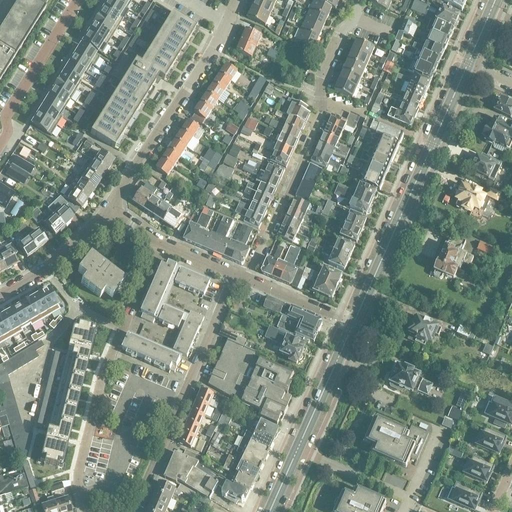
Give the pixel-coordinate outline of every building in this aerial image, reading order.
[(18,0),(0,29),(0,80),(46,8),(33,0),(18,0)] [(125,9),(111,0),(107,0),(103,7),(120,17),(125,9)] [(132,1),(130,0),(111,0),(127,10),(132,1)] [(258,0),(255,0),(252,9),(270,17),(274,7),(258,0)] [(310,11),(327,18),(332,9),(332,8),(318,2),(314,0),(310,11)] [(335,10),(339,0),(318,0),(318,2),(332,8),(332,9),(335,10)] [(370,0),(369,3),(387,11),(392,1),(389,0),(370,0)] [(415,0),(411,11),(431,20),(454,30),(461,16),(447,9),(448,6),(434,0),(415,0)] [(464,0),(434,0),(448,6),(462,12),(467,1),(464,0)] [(103,7),(98,16),(118,29),(124,20),(103,7)] [(252,9),(247,19),(265,27),(270,17),(252,9)] [(323,28),(327,18),(310,11),(305,21),(323,28)] [(118,29),(98,16),(92,24),(113,37),(118,29)] [(122,136),(130,123),(138,110),(146,98),(158,78),(163,81),(172,68),(180,55),(188,42),(196,29),(175,16),(143,67),(123,54),(110,76),(125,85),(93,136),(114,149),(122,136)] [(407,22),(412,25),(417,27),(419,24),(405,18),(404,21),(407,22)] [(431,20),(427,31),(426,31),(431,33),(449,41),(454,30),(431,20)] [(319,38),(323,28),(305,21),(301,31),(319,38)] [(400,32),(404,34),(408,36),(412,25),(407,22),(405,21),(400,32)] [(87,33),(107,46),(113,37),(92,24),(87,33)] [(278,25),(277,27),(275,26),(272,32),(277,36),(278,37),(280,33),(283,27),(278,25)] [(246,30),(241,41),(257,48),(261,37),(259,35),(261,30),(254,26),(252,32),(246,30)] [(296,40),(314,48),(319,38),(301,31),(296,40)] [(395,41),(396,41),(400,43),(404,34),(400,32),(399,32),(395,41)] [(102,55),(107,46),(87,33),(81,42),(102,55)] [(426,44),(445,51),(449,41),(431,33),(429,38),(425,36),(422,42),(426,44)] [(252,59),(257,48),(241,41),(236,53),(252,59)] [(356,41),(352,51),(370,59),(374,49),(356,41)] [(396,41),(392,50),(391,52),(397,54),(401,44),(400,43),(396,41)] [(412,49),(417,51),(441,61),(445,51),(426,44),(424,48),(414,44),(412,49)] [(79,45),(74,54),(92,65),(94,67),(100,58),(79,45)] [(378,49),(376,55),(382,58),(385,52),(378,49)] [(352,51),(348,61),(365,69),(370,59),(352,51)] [(441,61),(417,51),(415,56),(413,55),(411,60),(418,63),(436,71),(441,61)] [(92,65),(74,54),(68,63),(87,74),(92,65)] [(386,61),(391,64),(395,56),(390,54),(386,61)] [(348,61),(343,71),(361,79),(365,69),(348,61)] [(383,72),(390,75),(394,65),(387,62),(383,72)] [(85,73),(68,63),(63,71),(80,82),(85,73)] [(431,82),(436,71),(418,63),(413,74),(414,75),(431,82)] [(226,65),(220,75),(231,82),(238,72),(226,65)] [(82,83),(63,71),(58,80),(76,91),(82,83)] [(343,71),(339,81),(357,89),(361,79),(343,71)] [(220,75),(214,84),(225,92),(231,82),(220,75)] [(412,80),(406,78),(398,75),(396,79),(427,92),(431,82),(414,75),(412,80)] [(394,83),(408,89),(406,94),(423,102),(427,92),(396,79),(394,83)] [(58,80),(52,88),(71,100),(76,91),(58,80)] [(334,91),(352,99),(357,89),(339,81),(334,91)] [(214,84),(207,94),(218,101),(225,92),(214,84)] [(268,86),(264,94),(269,97),(273,89),(268,86)] [(71,100),(52,88),(47,97),(65,109),(71,100)] [(207,94),(201,104),(212,111),(218,101),(207,94)] [(397,96),(395,101),(396,102),(418,112),(423,102),(406,94),(404,99),(397,96)] [(41,106),(58,116),(63,107),(47,97),(41,106)] [(495,111),(511,119),(511,104),(511,102),(511,101),(509,100),(507,102),(501,99),(499,103),(495,111)] [(289,100),(283,114),(306,125),(310,114),(305,113),(307,108),(289,100)] [(241,102),(238,107),(247,113),(250,108),(241,102)] [(392,112),(414,121),(418,112),(396,102),(394,106),(392,112)] [(258,103),(253,112),(259,114),(263,105),(258,103)] [(194,113),(205,121),(212,111),(201,104),(194,113)] [(384,108),(375,104),(374,104),(371,113),(380,116),(384,108)] [(36,114),(57,127),(62,119),(58,116),(41,106),(36,114)] [(387,120),(411,130),(414,121),(397,114),(392,112),(391,111),(387,120)] [(283,114),(277,112),(275,117),(287,122),(286,126),(302,133),(306,125),(283,114)] [(50,139),(57,127),(36,114),(29,126),(50,139)] [(327,125),(343,131),(345,127),(354,131),(360,118),(350,114),(346,121),(332,115),(327,125)] [(278,123),(272,120),(269,126),(276,129),(278,123)] [(362,129),(366,131),(376,135),(401,145),(405,136),(397,132),(380,125),(366,120),(362,129)] [(510,141),(511,141),(511,130),(503,126),(504,124),(494,120),(491,127),(489,130),(489,129),(488,131),(486,131),(484,136),(485,137),(484,139),(487,140),(486,143),(494,147),(494,149),(503,153),(506,149),(510,141)] [(189,121),(182,131),(193,138),(200,129),(189,121)] [(230,124),(226,130),(235,135),(238,129),(230,124)] [(343,131),(327,125),(323,134),(339,141),(343,131)] [(302,133),(286,126),(282,135),(298,142),(302,133)] [(251,131),(244,128),(241,133),(248,137),(251,131)] [(272,131),(267,128),(264,135),(269,138),(272,131)] [(187,148),(193,138),(182,131),(176,141),(187,148)] [(339,141),(323,134),(319,143),(347,156),(350,150),(337,145),(339,141)] [(298,142),(282,135),(278,143),(294,150),(298,142)] [(375,146),(397,155),(401,145),(376,135),(374,139),(378,141),(375,146)] [(169,150),(180,158),(187,148),(176,141),(169,150)] [(362,144),(357,142),(356,142),(354,147),(358,149),(360,150),(362,144)] [(294,150),(278,143),(274,153),(290,160),(294,150)] [(315,153),(330,160),(332,155),(345,160),(347,156),(319,143),(315,153)] [(256,156),(261,147),(257,145),(252,154),(256,156)] [(234,146),(229,156),(236,159),(241,149),(234,146)] [(368,153),(392,164),(397,155),(375,146),(373,150),(370,149),(368,153)] [(28,151),(23,148),(19,155),(24,158),(28,151)] [(163,160),(174,167),(180,158),(169,150),(163,160)] [(95,162),(107,171),(113,161),(101,153),(95,162)] [(290,160),(274,153),(270,162),(286,169),(290,160)] [(330,160),(315,153),(311,162),(326,169),(328,166),(334,169),(333,172),(337,174),(341,166),(330,161),(330,160)] [(392,164),(368,153),(366,158),(364,163),(367,164),(389,173),(392,164)] [(228,156),(223,164),(234,169),(238,161),(228,156)] [(15,157),(11,164),(24,172),(29,166),(15,157)] [(484,177),(489,179),(493,182),(502,164),(499,163),(492,159),(491,161),(483,157),(481,159),(477,158),(474,165),(473,165),(471,168),(472,168),(471,171),(476,173),(474,177),(482,180),(484,177)] [(156,170),(167,177),(174,167),(163,160),(156,170)] [(88,172),(100,181),(107,171),(95,162),(88,172)] [(210,177),(216,168),(210,164),(204,173),(210,177)] [(255,169),(281,181),(282,178),(285,170),(270,164),(268,168),(257,164),(255,169)] [(310,164),(304,177),(302,181),(314,187),(322,170),(310,164)] [(367,164),(365,169),(362,167),(361,171),(384,182),(389,173),(367,164)] [(254,169),(245,165),(242,171),(251,175),(254,169)] [(13,166),(8,174),(13,177),(18,170),(13,166)] [(82,168),(76,177),(76,178),(94,190),(100,181),(88,172),(82,168)] [(229,172),(220,168),(216,176),(226,180),(229,172)] [(349,171),(342,168),(340,174),(346,177),(349,171)] [(261,184),(276,190),(279,183),(280,183),(281,181),(255,169),(252,174),(258,177),(256,182),(261,184)] [(384,182),(361,171),(359,176),(364,179),(362,184),(380,191),(384,182)] [(70,187),(87,200),(94,190),(76,178),(70,187)] [(204,188),(207,183),(200,180),(198,184),(204,188)] [(302,181),(295,197),(307,202),(314,187),(302,181)] [(246,189),(272,200),(276,190),(261,184),(259,188),(248,183),(246,189)] [(355,197),(372,205),(374,199),(377,199),(378,195),(377,193),(378,192),(371,189),(360,185),(357,183),(354,190),(352,189),(351,191),(348,197),(354,200),(355,197)] [(349,202),(346,207),(350,209),(359,212),(367,216),(367,215),(370,214),(371,211),(370,209),(372,205),(355,197),(354,200),(348,197),(351,191),(338,185),(334,196),(349,202)] [(0,208),(4,211),(14,196),(0,186),(0,208)] [(61,199),(67,205),(68,206),(70,202),(81,209),(87,200),(70,187),(63,197),(61,199)] [(480,195),(481,193),(473,189),(472,192),(465,188),(462,189),(458,198),(459,201),(457,206),(457,207),(461,209),(463,209),(471,212),(474,208),(479,210),(483,203),(487,205),(490,198),(497,202),(500,195),(489,190),(485,198),(480,195)] [(144,210),(153,196),(143,189),(134,203),(144,210)] [(272,200),(246,189),(244,194),(254,199),(253,203),(267,209),(272,200)] [(153,196),(144,210),(154,216),(163,203),(153,196)] [(67,205),(61,199),(60,197),(47,209),(50,212),(64,227),(73,218),(64,208),(67,205)] [(206,206),(212,209),(217,199),(210,197),(206,206)] [(290,209),(313,219),(315,214),(307,211),(309,206),(294,199),(290,209)] [(333,204),(328,202),(322,215),(328,218),(333,204)] [(163,203),(154,216),(164,223),(173,210),(163,203)] [(237,208),(263,219),(264,217),(267,209),(253,203),(250,208),(240,203),(237,208)] [(173,210),(164,223),(174,230),(190,207),(186,204),(182,209),(180,208),(177,213),(173,210)] [(314,220),(319,222),(325,209),(320,207),(314,220)] [(263,219),(237,208),(235,214),(246,218),(243,223),(258,230),(262,222),(263,219)] [(40,214),(41,213),(36,209),(29,215),(37,224),(41,221),(55,236),(64,227),(50,212),(44,218),(40,214)] [(313,219),(290,209),(286,218),(301,225),(301,224),(303,220),(310,224),(313,219)] [(213,213),(208,211),(206,216),(207,216),(194,246),(204,250),(211,233),(206,231),(213,213)] [(343,218),(341,217),(339,223),(362,232),(367,221),(358,217),(346,211),(343,218)] [(184,241),(194,246),(207,216),(206,216),(202,214),(196,227),(191,225),(190,227),(184,241)] [(211,233),(204,250),(213,254),(228,220),(223,218),(215,235),(211,233)] [(311,241),(313,237),(315,231),(310,229),(301,224),(301,225),(286,218),(281,228),(297,234),(299,229),(310,234),(308,239),(309,240),(310,240),(311,241)] [(233,221),(228,219),(228,220),(213,254),(223,258),(230,242),(225,240),(233,221)] [(339,223),(334,221),(332,226),(339,229),(339,230),(343,231),(340,237),(349,241),(357,244),(362,232),(339,223)] [(230,242),(223,258),(233,262),(248,228),(243,226),(235,244),(230,242)] [(245,248),(252,230),(248,228),(233,262),(241,265),(241,266),(244,265),(244,264),(250,250),(245,248)] [(295,239),(308,244),(309,240),(308,239),(297,234),(281,228),(277,237),(293,244),(295,239)] [(28,238),(37,250),(47,243),(37,231),(28,238)] [(310,243),(317,245),(319,240),(313,237),(311,241),(310,243)] [(37,250),(28,238),(23,242),(20,238),(15,242),(18,246),(17,246),(26,258),(37,250)] [(467,274),(473,259),(461,253),(466,243),(458,240),(457,243),(450,240),(447,247),(446,247),(440,261),(437,262),(434,269),(436,272),(434,275),(435,277),(441,279),(442,279),(444,275),(454,279),(458,270),(467,274)] [(324,248),(350,259),(355,248),(339,241),(336,248),(326,243),(324,248)] [(279,247),(273,260),(268,257),(262,272),(261,272),(263,275),(272,279),(279,262),(284,250),(286,244),(281,242),(279,247)] [(478,250),(490,255),(493,248),(481,243),(478,250)] [(0,259),(6,270),(17,264),(12,256),(16,253),(10,244),(0,250),(0,259)] [(279,262),(272,279),(281,283),(295,249),(290,247),(288,252),(283,264),(279,262)] [(350,259),(324,248),(321,254),(332,258),(329,264),(337,268),(345,271),(350,259)] [(300,251),(295,249),(281,283),(289,286),(292,285),(292,286),(298,271),(299,270),(298,270),(293,268),(300,251)] [(124,281),(99,263),(90,255),(77,271),(85,277),(81,283),(99,298),(104,292),(112,298),(124,281)] [(143,314),(141,319),(153,324),(177,267),(164,262),(141,314),(143,314)] [(305,269),(300,266),(298,270),(299,270),(298,271),(337,288),(343,276),(335,273),(324,268),(321,275),(305,269)] [(175,283),(185,288),(204,296),(210,283),(181,270),(175,283)] [(313,292),(321,295),(324,296),(332,300),(337,288),(298,271),(292,286),(292,287),(297,290),(302,279),(312,283),(309,291),(313,292)] [(47,290),(38,295),(48,314),(58,308),(47,290)] [(38,295),(28,301),(39,319),(48,314),(38,295)] [(268,298),(263,309),(280,316),(284,307),(285,306),(268,298)] [(243,310),(247,302),(240,299),(237,307),(238,308),(236,312),(242,315),(244,311),(243,310)] [(28,301),(19,306),(30,325),(39,319),(28,301)] [(19,306),(9,312),(20,330),(30,325),(19,306)] [(292,321),(319,332),(322,324),(321,321),(292,308),(291,310),(284,307),(280,316),(282,317),(281,317),(292,321)] [(159,321),(168,325),(178,330),(184,316),(165,308),(159,321)] [(9,312),(0,317),(11,336),(20,330),(9,312)] [(204,318),(191,312),(174,352),(187,357),(204,318)] [(0,317),(0,338),(2,341),(11,336),(0,317)] [(54,323),(57,325),(62,319),(59,317),(54,323)] [(292,321),(281,317),(277,328),(299,338),(298,339),(308,344),(309,341),(314,343),(319,332),(301,325),(292,321)] [(432,343),(435,335),(439,337),(442,330),(433,326),(433,325),(432,324),(433,323),(425,319),(426,319),(423,318),(422,321),(418,319),(416,323),(415,323),(414,325),(413,324),(410,331),(412,332),(411,334),(412,334),(411,336),(417,339),(416,342),(425,347),(428,341),(432,343)] [(52,321),(48,326),(53,330),(57,325),(54,323),(52,321)] [(62,464),(95,334),(90,333),(91,328),(78,325),(77,330),(72,328),(40,458),(45,459),(43,464),(57,467),(58,463),(62,464)] [(473,340),(477,333),(461,326),(458,333),(473,340)] [(296,365),(298,362),(299,362),(300,360),(302,360),(303,357),(302,355),(304,350),(303,349),(305,345),(285,336),(286,334),(269,327),(265,339),(283,346),(280,353),(279,355),(290,359),(289,362),(296,365)] [(37,336),(36,334),(30,337),(33,343),(39,339),(37,336)] [(228,340),(251,350),(253,344),(231,334),(228,340)] [(180,359),(128,337),(122,350),(174,373),(180,359)] [(208,385),(231,398),(231,399),(232,396),(242,401),(241,403),(261,412),(258,417),(277,426),(279,421),(281,421),(282,421),(288,408),(288,406),(281,404),(285,395),(288,396),(293,384),(292,382),(291,381),(294,375),(261,360),(260,361),(254,359),(257,353),(251,350),(228,340),(221,355),(222,355),(219,362),(218,363),(208,385)] [(40,341),(38,343),(32,346),(35,352),(43,347),(40,341)] [(499,344),(495,343),(489,357),(493,359),(499,344)] [(38,357),(35,352),(32,346),(27,350),(33,360),(38,357)] [(33,360),(27,350),(21,353),(28,363),(33,360)] [(28,363),(21,353),(16,356),(23,366),(28,363)] [(23,366),(16,356),(11,359),(17,370),(23,366)] [(17,370),(11,359),(6,362),(12,373),(17,370)] [(12,373),(6,362),(1,365),(7,376),(12,373)] [(0,383),(9,381),(7,376),(1,365),(0,365),(0,383)] [(395,375),(393,374),(393,375),(392,375),(391,375),(390,375),(390,376),(389,377),(389,378),(389,379),(389,380),(389,381),(390,382),(391,383),(390,385),(391,388),(395,389),(397,385),(412,392),(413,390),(418,392),(418,391),(428,395),(432,385),(422,381),(423,380),(418,378),(419,376),(413,373),(414,372),(406,368),(405,370),(398,367),(395,375)] [(9,381),(0,383),(0,390),(10,387),(9,381)] [(10,387),(0,390),(0,396),(12,393),(10,387)] [(201,391),(197,402),(209,407),(214,396),(201,391)] [(465,407),(468,394),(461,392),(458,405),(465,407)] [(12,393),(0,396),(0,397),(2,402),(14,399),(12,393)] [(489,403),(484,415),(496,421),(494,425),(504,429),(506,425),(511,427),(511,425),(511,406),(493,398),(490,404),(489,403)] [(14,399),(2,402),(3,408),(15,405),(14,399)] [(205,417),(209,407),(197,402),(192,412),(205,417)] [(15,405),(3,408),(5,414),(17,411),(15,405)] [(461,419),(462,409),(451,407),(449,418),(461,419)] [(235,412),(226,408),(225,408),(223,413),(232,419),(231,419),(235,421),(237,416),(234,415),(235,412)] [(5,414),(6,416),(6,417),(7,420),(19,416),(17,411),(5,414)] [(200,428),(203,421),(205,417),(192,412),(188,423),(200,428)] [(228,428),(231,419),(232,419),(223,413),(219,422),(228,428)] [(0,425),(1,429),(6,427),(9,426),(8,426),(7,420),(6,417),(6,416),(0,417),(0,425)] [(19,416),(7,420),(8,426),(20,422),(19,416)] [(416,462),(428,435),(411,427),(408,434),(394,429),(395,427),(389,425),(389,426),(380,423),(381,421),(374,418),(371,425),(372,426),(368,436),(366,435),(363,443),(370,446),(371,444),(374,446),(371,453),(406,468),(410,459),(416,462)] [(256,432),(274,440),(277,435),(278,435),(280,432),(279,430),(267,424),(261,421),(257,419),(255,424),(254,424),(251,429),(256,432)] [(450,430),(450,429),(453,423),(445,419),(442,426),(450,430)] [(10,432),(22,428),(20,422),(8,426),(9,426),(10,432)] [(214,433),(222,437),(227,429),(228,428),(219,422),(216,429),(214,433)] [(196,438),(200,428),(188,423),(183,433),(196,438)] [(210,425),(207,431),(213,434),(214,434),(214,433),(216,429),(210,425)] [(6,427),(1,429),(4,438),(9,436),(6,427)] [(12,437),(24,434),(22,428),(10,432),(12,437)] [(481,434),(476,446),(499,456),(502,448),(500,447),(502,444),(504,444),(507,438),(485,428),(483,435),(481,434)] [(256,432),(251,429),(250,433),(246,432),(244,437),(252,441),(252,442),(270,450),(274,440),(256,432)] [(213,434),(207,431),(202,441),(208,444),(213,434)] [(191,449),(194,443),(196,438),(183,433),(179,444),(191,449)] [(214,433),(214,434),(215,435),(209,445),(215,449),(222,437),(214,433)] [(25,457),(31,436),(24,434),(12,437),(18,459),(19,462),(26,460),(25,457)] [(247,452),(265,460),(270,450),(252,442),(252,441),(244,437),(239,447),(247,451),(247,452)] [(100,439),(96,456),(109,459),(113,442),(100,439)] [(5,448),(12,446),(11,440),(6,442),(4,445),(5,448)] [(12,446),(6,448),(9,459),(16,458),(12,446)] [(242,462),(260,471),(265,460),(247,452),(247,451),(239,447),(236,453),(244,457),(242,461),(242,462)] [(450,447),(448,453),(461,458),(463,452),(450,447)] [(197,456),(196,455),(185,451),(183,456),(194,461),(197,456)] [(217,481),(218,477),(198,465),(199,463),(183,456),(175,453),(164,478),(176,484),(178,481),(210,500),(218,486),(220,483),(217,481)] [(236,473),(255,482),(257,481),(259,477),(258,476),(260,471),(242,462),(242,461),(230,456),(225,466),(230,469),(237,472),(236,473)] [(467,462),(462,473),(487,484),(490,476),(488,476),(490,472),(492,473),(494,466),(471,456),(469,462),(467,462)] [(104,475),(106,465),(93,463),(91,472),(104,475)] [(0,497),(4,496),(28,489),(27,488),(26,484),(25,481),(24,477),(23,473),(22,472),(20,471),(10,474),(0,476),(0,479),(1,482),(0,482),(0,497)] [(236,473),(232,483),(250,492),(255,482),(236,473)] [(245,503),(250,492),(232,483),(231,485),(227,483),(226,481),(218,477),(217,481),(220,483),(218,486),(224,489),(222,494),(222,497),(236,504),(238,502),(241,503),(245,503)] [(154,489),(152,492),(171,499),(173,494),(178,496),(180,495),(182,493),(193,499),(196,494),(181,485),(177,490),(159,482),(156,490),(154,489)] [(61,483),(49,486),(51,493),(63,489),(61,483)] [(452,489),(447,501),(473,511),(474,511),(478,505),(476,504),(478,500),(479,501),(482,495),(456,483),(454,489),(452,489)] [(33,507),(39,505),(34,490),(29,492),(33,507)] [(343,493),(340,499),(339,499),(338,499),(338,500),(337,500),(337,501),(336,502),(335,502),(335,503),(335,504),(335,505),(334,506),(334,507),(335,508),(335,509),(335,510),(334,511),(382,511),(386,504),(355,490),(352,497),(343,493)] [(151,502),(167,509),(171,499),(152,492),(151,494),(154,495),(151,502)] [(41,507),(42,511),(56,511),(54,502),(52,497),(46,499),(48,504),(41,507)] [(212,502),(202,497),(199,502),(209,507),(212,502)] [(70,511),(66,499),(59,501),(54,502),(56,511),(70,511)] [(145,509),(144,511),(145,511),(166,511),(167,509),(151,502),(148,510),(145,509)]
